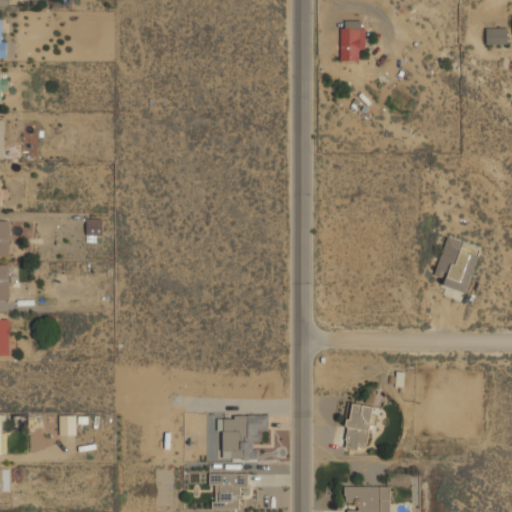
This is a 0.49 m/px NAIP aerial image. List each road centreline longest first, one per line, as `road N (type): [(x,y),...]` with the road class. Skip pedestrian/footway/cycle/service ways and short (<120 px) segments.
road 1 (residential): [(301,511),(301,0)]
road 2 (residential): [(301,339),(511,339)]
